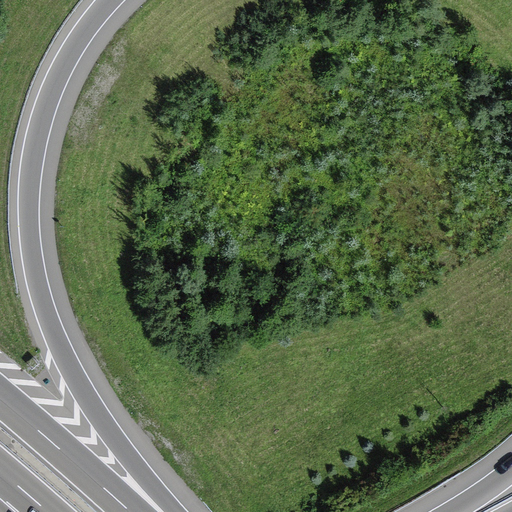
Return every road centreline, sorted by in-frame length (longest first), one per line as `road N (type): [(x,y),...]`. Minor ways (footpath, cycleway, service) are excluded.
road 1 (motorway): [(177,511),(83,380),(38,252),(35,179),(49,110),(74,53),(114,0)]
road 2 (motorway): [(139,511),(0,391)]
